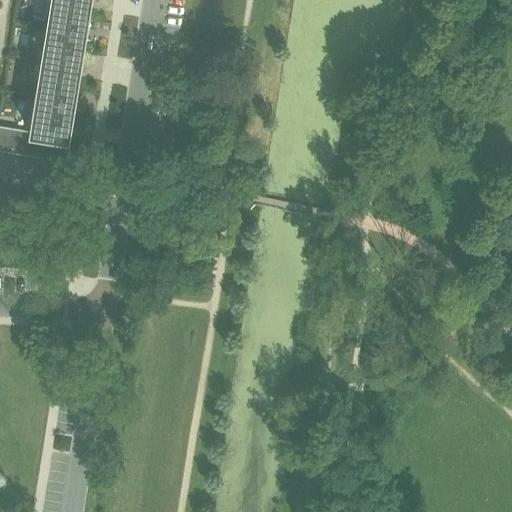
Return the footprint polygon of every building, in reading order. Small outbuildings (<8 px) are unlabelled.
[(81,66),(83,54),(91,0),(50,0),(41,59),(81,66)] [(57,135),(69,137),(81,66),(41,59),(29,130),(34,131),(45,133),(57,135)] [(0,149),(7,151),(10,127),(0,124),(0,149)] [(7,151),(18,153),(22,129),(10,127),(7,151)] [(29,130),(22,129),(18,153),(30,155),(34,131),(29,130)] [(30,155),(42,157),(45,133),(34,131),(30,155)] [(42,157),(53,159),(57,135),(45,133),(42,157)] [(65,161),(69,137),(57,135),(53,159),(65,161)]
